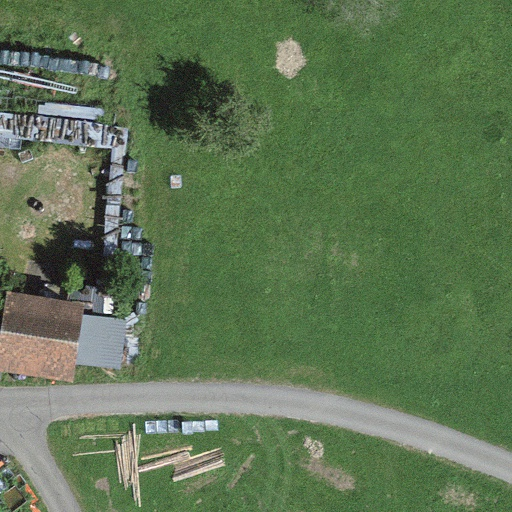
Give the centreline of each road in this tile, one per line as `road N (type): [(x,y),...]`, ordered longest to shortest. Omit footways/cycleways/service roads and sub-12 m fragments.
road 1 (unclassified): [(0,401),(275,401),(333,409),(511,468)]
road 2 (track): [(5,401),(66,511)]
